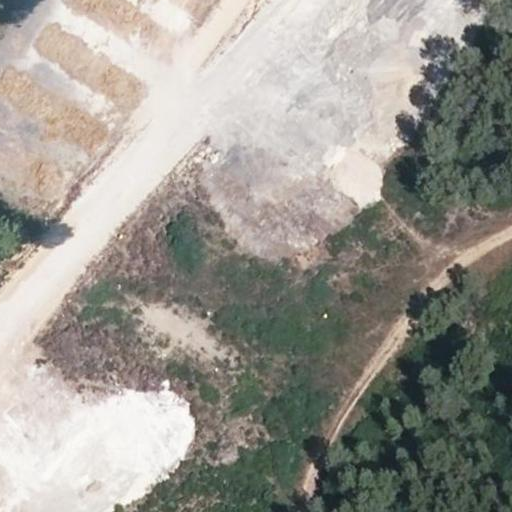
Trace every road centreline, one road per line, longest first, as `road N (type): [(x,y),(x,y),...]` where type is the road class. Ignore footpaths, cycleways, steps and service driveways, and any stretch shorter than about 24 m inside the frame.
road 1 (primary): [(0,464),(187,255),(378,0)]
road 2 (track): [(301,511),(307,473),(450,269),(511,229)]
